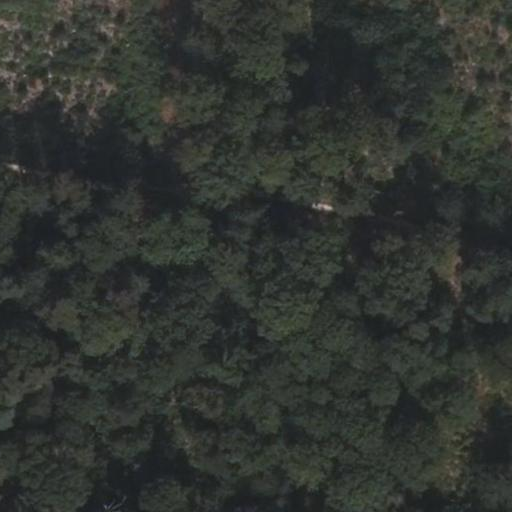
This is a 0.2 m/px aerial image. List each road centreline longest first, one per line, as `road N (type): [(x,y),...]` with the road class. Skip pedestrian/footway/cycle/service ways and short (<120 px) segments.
road 1 (track): [(181,169),(511,219)]
road 2 (track): [(0,150),(181,169)]
